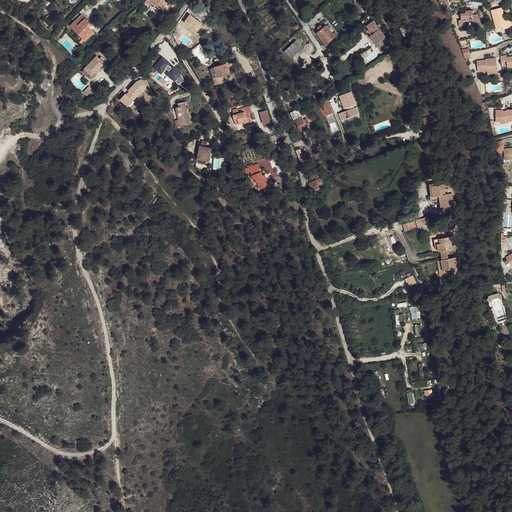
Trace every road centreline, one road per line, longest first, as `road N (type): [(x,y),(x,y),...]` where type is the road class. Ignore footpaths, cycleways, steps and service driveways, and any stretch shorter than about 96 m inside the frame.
road 1 (residential): [(349,356),(305,218),(301,172),(239,0)]
road 2 (residential): [(396,511),(349,356)]
road 3 (residential): [(189,0),(103,102)]
road 4 (track): [(103,102),(57,121),(45,135),(13,135),(0,150)]
